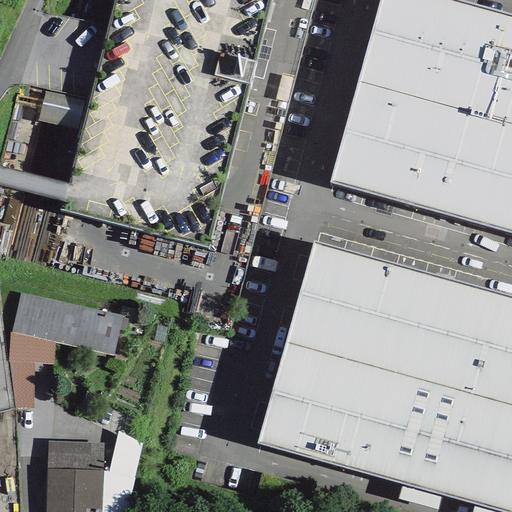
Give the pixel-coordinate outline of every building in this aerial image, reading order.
[(272,0),(114,0),(61,211),(210,248),(272,0)] [(511,21),(436,0),(381,0),(331,188),(511,238),(511,21)] [(511,511),(511,301),(314,247),(256,451),(485,511),(511,511)] [(122,316),(21,293),(12,334),(113,357),(122,316)] [(113,472),(138,479),(147,446),(122,439),(113,472)] [(100,511),(103,444),(48,442),(45,511),(100,511)]
